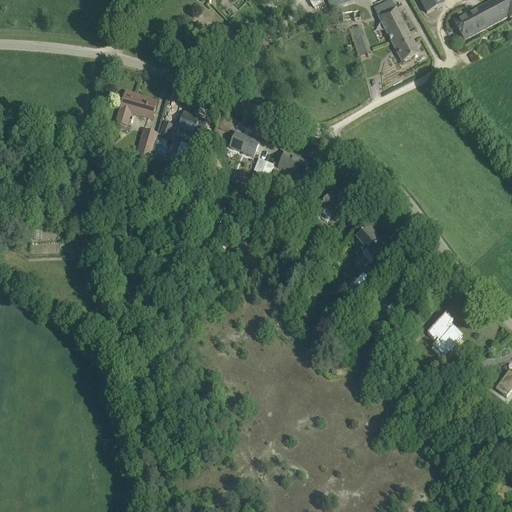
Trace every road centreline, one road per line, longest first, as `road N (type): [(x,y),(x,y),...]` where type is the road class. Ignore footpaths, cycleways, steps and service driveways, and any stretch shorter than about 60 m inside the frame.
road 1 (unclassified): [(511,323),(370,161),(159,65),(0,44)]
road 2 (track): [(454,66),(322,136)]
